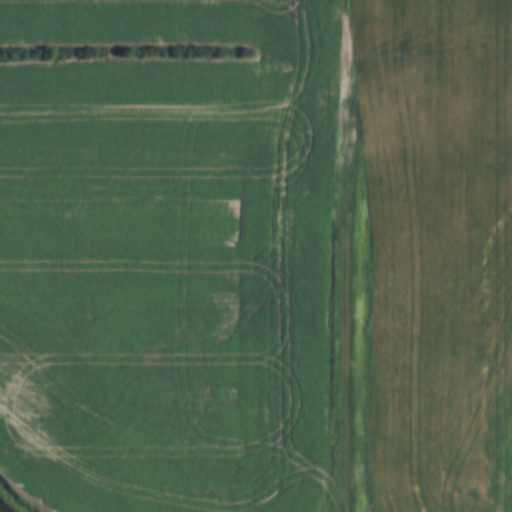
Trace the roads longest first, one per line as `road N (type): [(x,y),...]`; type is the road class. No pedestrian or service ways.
road 1 (track): [(342,511),(347,0)]
road 2 (track): [(347,61),(0,62)]
